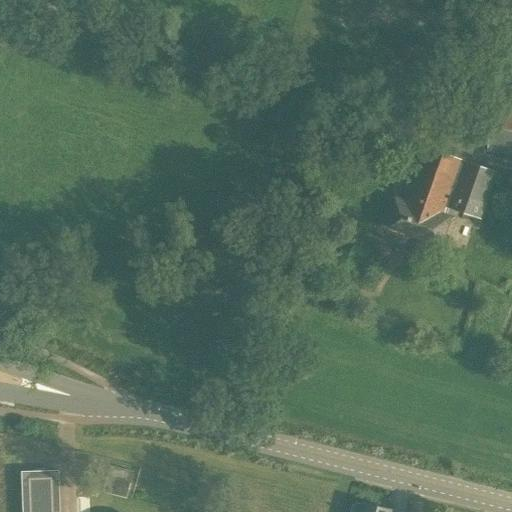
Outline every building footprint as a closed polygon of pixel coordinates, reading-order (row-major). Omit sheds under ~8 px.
[(294,106),(276,101),(272,113),(290,118),(294,106)] [(511,104),(494,102),(486,152),(511,155),(511,104)] [(394,197),(384,226),(441,246),(451,217),(446,215),(448,208),(480,219),(496,173),(418,146),(400,199),(394,197)] [(103,491),(126,498),(133,471),(110,465),(103,491)] [(21,472),(22,511),(59,511),(58,471),(21,472)] [(362,503),(362,505),(356,504),(352,506),(350,511),(390,511),(391,510),(362,503)]
